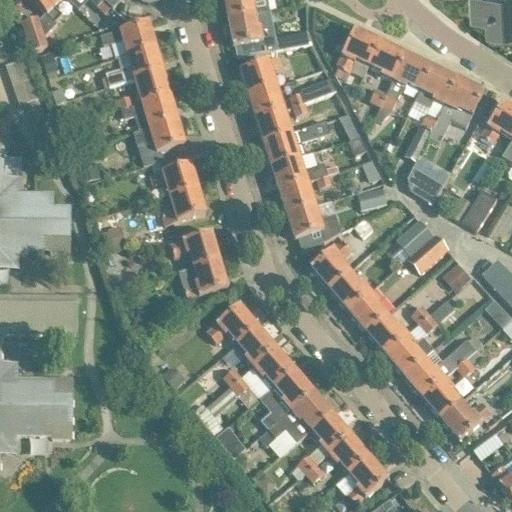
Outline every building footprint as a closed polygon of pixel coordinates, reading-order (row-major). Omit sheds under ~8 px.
[(63,0),(27,0),(46,18),(37,27),(36,23),(22,28),(32,57),(46,53),(42,43),(56,29),(54,27),(62,19),(53,11),(63,0)] [(85,0),(97,11),(104,3),(100,0),(85,0)] [(101,0),(113,11),(122,2),(120,0),(101,0)] [(222,0),(227,23),(254,17),(251,3),(265,0),(222,0)] [(473,20),(473,21),(491,20),(492,33),(489,33),(489,34),(511,32),(511,0),(472,0),(474,20),(473,20)] [(254,17),(227,23),(232,51),(237,50),(239,62),(295,51),(292,38),(274,42),(268,14),(254,17)] [(122,44),(127,59),(155,50),(148,26),(100,40),(103,50),(122,44)] [(355,64),(368,70),(380,45),(354,32),(340,61),(341,61),(336,71),(337,72),(349,77),(355,64)] [(309,48),(306,35),(292,38),(295,51),(309,48)] [(380,45),(368,70),(382,77),(380,79),(393,85),(406,57),(380,45)] [(155,50),(127,59),(131,72),(107,80),(110,91),(134,83),(163,75),(155,50)] [(58,74),(52,57),(41,61),(46,78),(58,74)] [(406,89),(420,95),(432,70),(406,57),(393,85),(386,99),(380,111),(377,118),(376,121),(382,124),(391,114),(403,90),(405,91),(406,89)] [(239,74),(247,98),(276,89),(271,74),(282,71),(279,61),(239,74)] [(432,70),(420,95),(415,104),(430,112),(434,105),(444,110),(457,82),(432,70)] [(349,77),(337,72),(334,79),(345,84),(349,77)] [(141,107),(170,99),(163,75),(134,83),(141,107)] [(457,82),(438,121),(449,127),(450,125),(465,132),(483,95),(457,82)] [(247,98),(255,122),(283,113),(276,89),(247,98)] [(66,104),(62,92),(51,95),(55,108),(66,104)] [(375,93),(369,106),(380,111),(386,99),(375,93)] [(289,100),(293,110),(305,106),(302,96),(289,100)] [(135,120),(139,135),(149,132),(177,123),(170,99),(141,107),(132,110),(121,114),(124,124),(135,120)] [(132,110),(130,100),(118,103),(121,114),(132,110)] [(499,136),(511,144),(511,143),(511,111),(502,105),(486,131),(486,132),(476,147),(488,154),(499,136)] [(305,106),(293,110),(296,119),(308,115),(305,106)] [(255,122),(263,147),(291,137),(283,113),(255,122)] [(421,158),(438,121),(427,116),(406,158),(419,164),(421,158)] [(449,127),(438,121),(421,158),(431,162),(449,127)] [(177,123),(149,132),(153,147),(142,150),(145,160),(185,148),(177,123)] [(0,457),(15,457),(15,440),(72,441),(73,384),(15,383),(15,366),(0,365),(0,335),(77,337),(77,309),(0,308),(0,270),(17,271),(17,253),(68,253),(69,213),(52,213),(52,198),(16,198),(16,189),(10,183),(2,183),(2,144),(5,144),(5,126),(0,125),(0,457)] [(263,147),(271,170),(299,161),(295,149),(329,138),(326,126),(291,137),(263,147)] [(81,149),(74,127),(60,131),(66,154),(81,149)] [(359,141),(347,146),(355,160),(366,154),(359,141)] [(511,167),(511,143),(511,144),(502,161),(511,167)] [(299,161),(271,170),(279,195),(307,186),(316,183),(327,179),(338,176),(336,170),(325,173),(323,167),(303,174),(299,161)] [(190,167),(150,179),(153,190),(165,186),(169,201),(198,192),(190,167)] [(413,173),(407,184),(411,197),(431,209),(442,191),(413,173)] [(327,179),(316,183),(319,193),(330,189),(327,179)] [(307,186),(279,195),(287,219),(315,209),(307,186)] [(198,192),(169,201),(174,215),(162,219),(165,229),(205,217),(198,192)] [(383,192),(364,196),(364,197),(357,199),(360,213),(368,211),(386,207),(383,192)] [(474,206),(463,224),(478,233),(497,202),(482,192),(474,206)] [(462,225),(463,224),(474,206),(462,199),(450,218),(462,225)] [(315,209),(287,219),(295,244),(320,235),(324,247),(340,237),(329,205),(315,209)] [(91,210),(93,220),(101,218),(99,208),(91,210)] [(433,241),(418,225),(395,244),(410,261),(423,250),(433,241)] [(120,231),(100,237),(105,257),(126,251),(120,231)] [(189,258),(192,269),(193,272),(220,264),(211,236),(181,245),(182,246),(170,249),(174,262),(189,258)] [(433,241),(423,250),(410,261),(407,264),(420,278),(448,254),(435,239),(433,241)] [(309,272),(328,294),(349,276),(340,265),(351,255),(342,245),(333,252),(309,272)] [(116,267),(112,256),(103,260),(106,270),(116,267)] [(193,272),(179,276),(191,316),(202,313),(198,301),(228,292),(220,264),(193,272)] [(471,282),(458,267),(442,281),(455,296),(471,282)] [(482,280),(491,289),(505,275),(496,267),(482,280)] [(491,289),(499,298),(511,285),(511,282),(505,275),(491,289)] [(328,294),(346,316),(370,296),(361,285),(359,287),(349,276),(328,294)] [(511,285),(499,298),(508,307),(511,302),(511,285)] [(346,316),(365,337),(386,319),(377,308),(379,306),(370,296),(346,316)] [(511,325),(491,303),(482,312),(511,345),(511,325)] [(430,320),(420,329),(427,337),(456,313),(448,304),(430,320)] [(236,348),(257,330),(239,309),(215,329),(207,337),(225,358),(236,348)] [(412,318),(420,329),(430,320),(421,310),(412,318)] [(365,337),(384,359),(407,339),(398,328),(396,330),(386,319),(365,337)] [(253,372),(276,352),(257,330),(236,348),(246,360),(244,362),(253,372)] [(384,359),(402,381),(423,362),(433,354),(423,343),(416,349),(407,339),(384,359)] [(444,382),(457,371),(466,363),(469,361),(477,354),(468,343),(433,374),(423,362),(402,381),(420,402),(444,382)] [(276,352),(253,372),(262,383),(264,381),(273,392),(295,374),(276,352)] [(466,363),(457,371),(464,379),(476,369),(469,361),(466,363)] [(185,383),(173,370),(171,372),(170,371),(162,378),(163,379),(162,380),(174,393),(185,383)] [(234,373),(223,382),(231,391),(241,382),(234,373)] [(295,374),(273,392),(259,404),(270,417),(259,426),(267,435),(272,431),(313,395),(295,374)] [(248,390),(241,382),(231,391),(238,399),(248,390)] [(420,402),(439,424),(460,406),(451,394),(453,393),(444,382),(420,402)] [(311,435),(332,417),(313,395),(272,431),(267,435),(259,442),(266,451),(285,434),(296,447),(310,435),(311,435)] [(460,406),(439,424),(458,446),(482,426),(481,425),(490,418),(481,407),(470,417),(460,406)] [(206,413),(202,408),(196,413),(200,418),(206,413)] [(207,413),(198,420),(215,442),(224,435),(219,428),(207,413)] [(332,417),(311,435),(320,447),(318,448),(320,450),(327,459),(351,439),(332,417)] [(224,435),(215,442),(233,464),(246,454),(228,432),(224,435)] [(494,437),(472,455),(480,465),(502,448),(494,437)] [(338,468),(348,479),(369,461),(351,439),(327,459),(336,469),(338,468)] [(308,460),(298,469),(305,478),(316,469),(308,460)] [(369,461),(348,479),(357,490),(346,500),(355,510),(364,502),(364,503),(388,482),(369,461)] [(316,469),(305,478),(313,486),(323,477),(316,469)] [(503,470),(491,479),(511,507),(511,482),(503,470)] [(264,475),(254,484),(266,497),(276,488),(264,475)]
